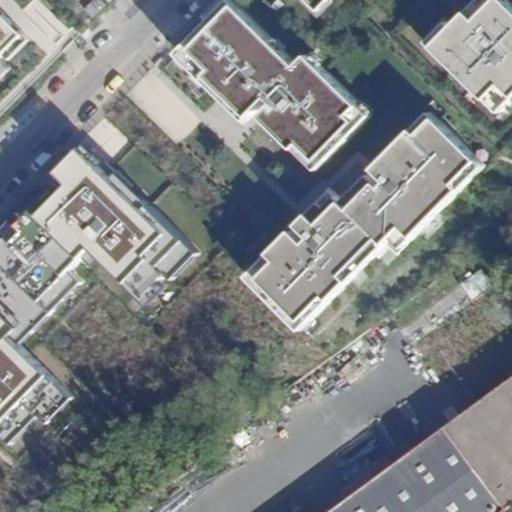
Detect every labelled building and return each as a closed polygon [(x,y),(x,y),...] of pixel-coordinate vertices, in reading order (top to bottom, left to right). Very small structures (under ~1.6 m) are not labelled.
[(93,0),(84,10),(92,18),(105,4),(100,0),(93,0)] [(232,0),(209,24),(180,54),(222,95),(237,110),(241,106),(253,117),(265,105),(270,110),(265,116),(307,157),(312,151),(326,165),(374,115),(312,55),(301,66),(234,0),(232,0)] [(232,0),(218,0),(202,17),(209,24),(232,0)] [(511,3),(508,0),(480,0),(455,27),(450,22),(432,41),(503,111),(511,102),(511,3)] [(0,69),(7,62),(3,58),(26,34),(0,8),(0,69)] [(0,69),(0,81),(13,68),(7,62),(0,69)] [(222,95),(218,99),(245,125),(249,121),(237,110),(222,95)] [(474,180),(488,166),(433,112),(346,201),(335,191),(310,217),(303,223),(309,229),(303,234),(298,229),(252,276),(277,301),(283,295),(312,324),(380,254),(391,243),(394,247),(401,254),(474,180)] [(0,421),(12,433),(34,410),(40,416),(66,390),(21,346),(9,334),(72,270),(95,247),(130,282),(133,280),(148,295),(169,273),(195,247),(152,204),(147,208),(132,193),(136,189),(95,148),(83,159),(73,149),(41,182),(51,192),(27,217),(9,234),(0,243),(0,259),(1,261),(0,261),(0,421)] [(306,213),(310,217),(335,191),(332,187),(306,213)] [(147,208),(152,204),(136,189),(132,193),(147,208)] [(3,229),(9,234),(27,217),(21,211),(3,229)] [(391,243),(380,254),(384,258),(394,247),(391,243)] [(201,253),(195,247),(169,273),(175,280),(201,253)] [(72,270),(9,334),(21,346),(84,281),(72,270)] [(504,511),(511,506),(511,382),(335,511),(504,511)] [(74,398),(66,390),(40,416),(48,424),(74,398)] [(0,433),(12,445),(40,416),(34,410),(12,433),(0,421),(0,433)]
